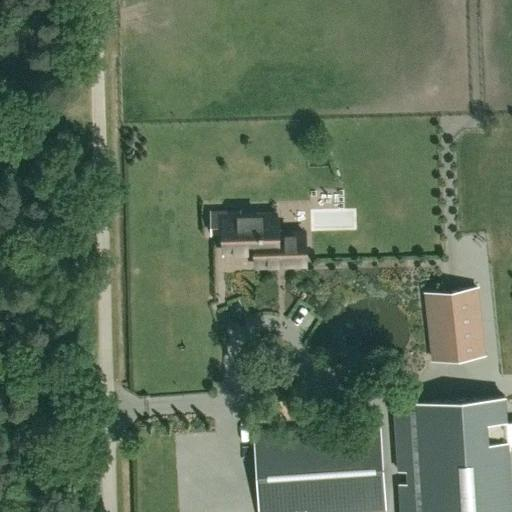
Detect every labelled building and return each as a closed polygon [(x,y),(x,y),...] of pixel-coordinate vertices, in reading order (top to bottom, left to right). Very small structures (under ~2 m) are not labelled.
[(305,263),(304,248),(304,232),(277,233),(276,213),(239,214),(239,212),(211,212),(212,232),(215,232),(215,230),(223,229),(224,252),(256,251),(256,265),(305,263)] [(436,357),(486,350),(478,285),(428,292),(436,357)] [(329,314),(338,296),(321,287),(312,305),(329,314)] [(288,335),(307,344),(322,315),(302,305),(288,335)] [(504,396),(394,403),(399,470),(407,470),(408,482),(400,482),(401,511),(511,511),(507,446),(511,445),(511,420),(506,421),(504,396)] [(254,430),(259,511),(312,511),(385,507),(380,422),(254,430)]
